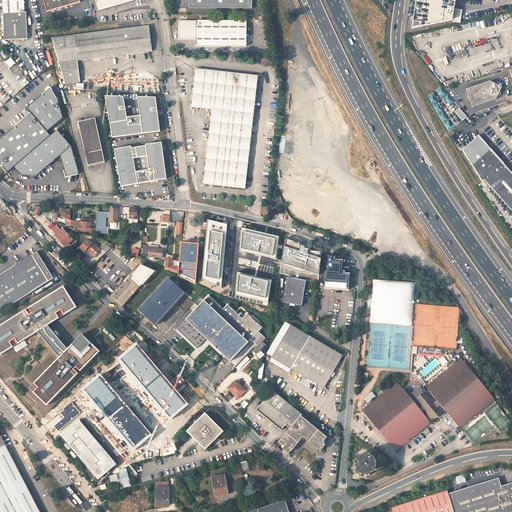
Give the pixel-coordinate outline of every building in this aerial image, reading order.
[(3,0),(3,1),(4,13),(5,39),(28,38),(27,12),(24,12),(23,0),(3,0)] [(43,0),(47,12),(81,2),(79,0),(43,0)] [(95,0),(99,11),(135,0),(95,0)] [(252,0),(189,0),(189,8),(252,9),(252,0)] [(415,0),(411,29),(451,20),(451,25),(459,23),(461,10),(453,9),(454,0),(415,0)] [(246,46),(246,21),(179,21),(179,40),(196,40),(196,46),(246,46)] [(77,60),(152,51),(149,26),(74,35),(52,38),(66,85),(81,83),(77,60)] [(245,189),(258,76),(196,69),(191,107),(212,110),(203,184),(245,189)] [(421,73),(420,81),(428,82),(429,74),(421,73)] [(155,92),(153,80),(128,79),(108,82),(108,91),(155,92)] [(472,107),(495,99),(497,96),(502,94),(501,89),(502,87),(489,80),(466,89),(472,107)] [(28,114),(45,134),(63,119),(58,99),(50,88),(26,110),(28,114)] [(105,98),(112,135),(160,130),(156,98),(137,98),(140,117),(126,118),(123,98),(105,98)] [(28,114),(0,137),(0,165),(5,172),(11,167),(47,136),(45,134),(28,114)] [(95,118),(78,122),(88,166),(105,162),(95,118)] [(454,129),(452,123),(448,124),(448,122),(445,122),(447,130),(454,129)] [(55,129),(47,136),(11,167),(20,177),(35,178),(59,158),(65,178),(78,175),(71,147),(55,129)] [(478,135),(462,146),(472,163),(471,161),(471,158),(470,155),(470,152),(471,149),(471,146),(473,142),(475,139),(478,136),(478,135)] [(486,181),(511,209),(511,171),(478,135),(478,136),(475,139),(473,142),(471,146),(471,149),(470,152),(470,155),(471,158),(471,161),(472,163),(484,183),(486,181)] [(161,143),(114,151),(121,185),(166,178),(161,143)] [(295,158),(295,143),(279,143),(279,159),(295,158)] [(278,175),(286,175),(286,172),(291,172),(291,164),(287,164),(287,160),(278,160),(278,175)] [(109,223),(117,223),(118,207),(110,206),(109,223)] [(130,207),(129,219),(129,223),(137,224),(137,223),(138,219),(139,208),(130,207)] [(70,218),(70,213),(67,213),(67,211),(62,211),(62,217),(64,218),(67,219),(67,225),(68,225),(70,225),(74,225),(73,221),(70,221),(69,221),(69,218),(70,218)] [(109,212),(97,212),(96,229),(96,233),(108,234),(109,212)] [(82,222),(75,222),(75,228),(77,228),(81,231),(86,231),(86,229),(89,230),(90,219),(82,219),(82,222)] [(227,225),(207,220),(202,279),(221,289),(227,225)] [(367,244),(370,237),(368,235),(372,228),(363,224),(356,238),(367,244)] [(68,235),(62,228),(55,235),(60,241),(68,235)] [(279,237),(241,228),(239,250),(275,259),(279,237)] [(68,235),(60,241),(63,244),(64,243),(66,245),(72,240),(68,235)] [(311,248),(285,239),(280,273),(297,279),(306,280),(318,282),(322,253),(310,251),(311,248)] [(87,249),(94,255),(92,257),(94,258),(95,256),(98,254),(96,252),(99,249),(97,246),(96,244),(95,245),(93,243),(92,242),(87,241),(81,248),(85,251),(87,249)] [(199,243),(181,242),(178,275),(195,284),(199,243)] [(149,257),(163,258),(163,249),(159,249),(159,245),(151,245),(151,249),(143,248),(143,253),(149,253),(149,257)] [(37,251),(0,274),(0,311),(54,278),(37,251)] [(324,271),(323,288),(349,290),(349,278),(349,273),(341,273),(342,260),(335,259),(335,257),(328,256),(326,271),(324,271)] [(172,266),(173,259),(166,258),(165,268),(177,273),(178,269),(172,266)] [(156,271),(141,264),(131,275),(133,276),(130,279),(129,278),(112,297),(122,306),(140,287),(142,284),(143,285),(156,271)] [(272,280),(237,272),(235,295),(268,302),(272,280)] [(302,306),(306,280),(297,279),(287,277),(282,302),(302,306)] [(155,323),(183,292),(168,278),(140,309),(155,323)] [(0,325),(0,355),(16,345),(18,350),(24,346),(21,342),(37,332),(59,357),(29,388),(46,406),(100,351),(82,334),(68,349),(48,325),(77,307),(64,286),(0,325)] [(228,305),(223,310),(209,296),(205,300),(200,296),(194,303),(198,307),(177,329),(197,348),(206,339),(230,361),(251,340),(259,332),(262,328),(247,314),(243,319),(228,305)] [(293,369),(325,388),(344,356),(324,344),(325,342),(321,340),(320,342),(311,336),(291,325),(272,357),(293,369)] [(259,332),(251,340),(257,346),(266,338),(259,332)] [(170,421),(189,404),(137,343),(118,359),(170,421)] [(415,357),(423,357),(424,353),(437,354),(443,355),(447,352),(447,349),(415,348),(415,357)] [(474,414),(494,398),(462,358),(455,364),(453,361),(448,365),(450,368),(426,388),(429,391),(427,392),(421,385),(409,395),(397,381),(384,393),(385,394),(383,396),(382,394),(362,410),(395,450),(409,439),(408,437),(410,436),(411,437),(430,421),(428,418),(430,417),(432,420),(442,411),(439,406),(440,405),(459,427),(473,416),(472,414),(473,413),(474,414)] [(151,434),(153,431),(132,406),(129,408),(100,374),(82,390),(134,451),(153,435),(151,434)] [(236,381),(228,388),(235,395),(236,395),(238,398),(246,390),(236,381)] [(368,403),(377,396),(373,391),(364,398),(368,403)] [(304,416),(274,393),(258,412),(284,432),(288,427),(292,431),(282,444),(287,449),(286,450),(292,455),(293,453),(294,454),(303,442),(302,441),(304,439),(306,439),(308,440),(308,441),(320,450),(323,452),(327,446),(325,444),(329,438),(303,418),(304,416)] [(60,412),(65,417),(54,426),(58,431),(80,413),(72,402),(60,412)] [(224,431),(206,413),(188,431),(206,449),(224,431)] [(88,431),(79,420),(61,435),(71,446),(72,445),(80,455),(79,456),(98,478),(115,463),(96,441),(95,442),(87,432),(88,431)] [(0,511),(40,511),(5,444),(0,433),(0,511)] [(376,462),(375,459),(371,462),(370,460),(369,459),(367,459),(366,459),(365,459),(364,459),(362,454),(358,458),(356,460),(361,462),(360,464),(360,465),(361,466),(362,468),(364,469),(366,470),(368,469),(369,468),(370,467),(374,470),(376,467),(376,462)] [(247,461),(241,463),(243,470),(249,468),(247,461)] [(224,475),(212,477),(215,493),(221,492),(221,493),(227,492),(224,475)] [(511,511),(511,482),(501,486),(499,477),(448,493),(450,500),(453,507),(454,511),(511,511)] [(168,487),(156,487),(156,505),(169,505),(169,499),(168,487)] [(447,490),(390,507),(391,511),(454,511),(453,507),(450,500),(448,493),(447,490)] [(289,511),(285,499),(246,511),(289,511)]
